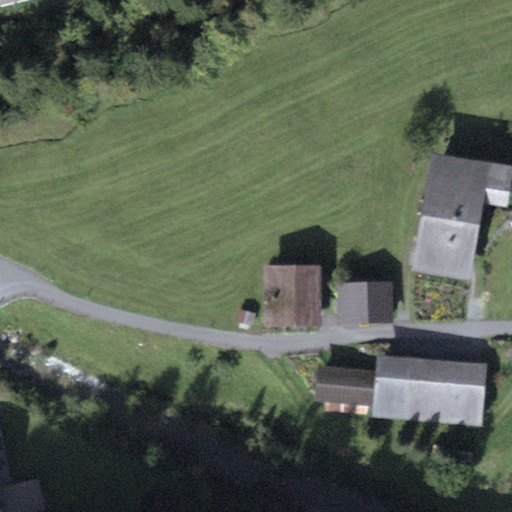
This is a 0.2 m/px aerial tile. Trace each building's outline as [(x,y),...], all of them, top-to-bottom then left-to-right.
[(440,162),(430,217),(473,224),(477,198),(496,201),(501,172),(440,162)] [(464,275),(473,224),(430,217),(422,268),(464,275)] [(311,272),(269,272),(269,320),(311,320),(311,272)] [(345,284),(345,320),(390,319),(389,290),(353,290),(354,284),(345,284)] [(240,312),(238,321),(252,324),(254,315),(240,312)] [(377,411),(445,417),(449,367),(381,361),(380,375),(323,370),(320,399),(378,404),(377,411)] [(481,369),(449,367),(445,417),(477,420),(481,369)] [(0,511),(13,511),(8,487),(0,488),(0,511)]
